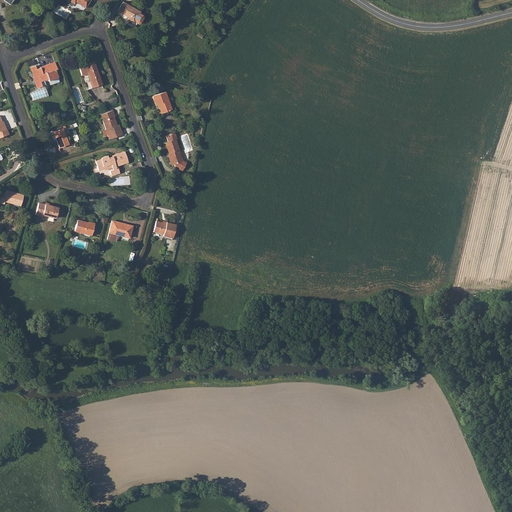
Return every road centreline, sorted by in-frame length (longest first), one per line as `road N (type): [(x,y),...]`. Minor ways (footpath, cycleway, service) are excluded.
road 1 (residential): [(2,60),(89,31),(104,36),(149,167),(150,192),(134,202),(52,180),(41,169)]
road 2 (tertiary): [(511,12),(428,27),(358,0)]
